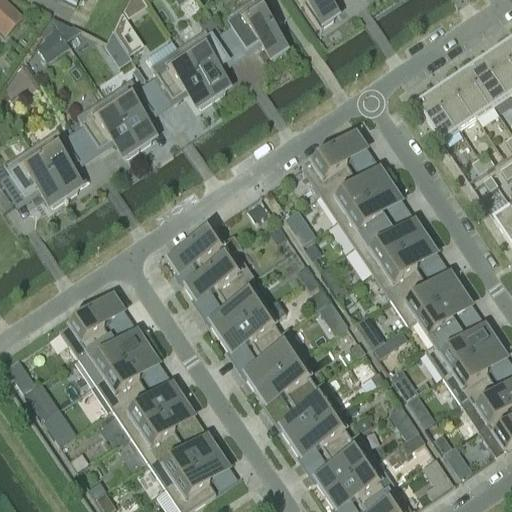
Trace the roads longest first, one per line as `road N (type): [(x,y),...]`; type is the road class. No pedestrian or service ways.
road 1 (residential): [(120,263),(287,511)]
road 2 (residential): [(365,99),(120,263)]
road 3 (residential): [(511,319),(365,99)]
road 4 (residential): [(511,0),(365,99)]
road 5 (residential): [(120,263),(4,341)]
